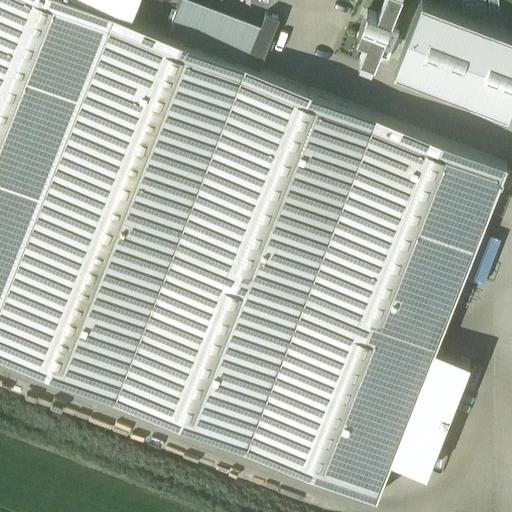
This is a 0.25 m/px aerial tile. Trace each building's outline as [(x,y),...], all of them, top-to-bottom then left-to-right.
[(0,0),(0,358),(377,505),(508,168),(76,0),(0,0)] [(384,0),(378,17),(368,13),(357,40),(367,44),(360,60),(375,66),(400,0),(384,0)] [(484,0),(462,0),(463,11),(485,11),(484,0)] [(498,0),(488,0),(489,10),(499,10),(498,0)] [(511,108),(511,44),(421,8),(393,78),(506,123),(511,108)]
